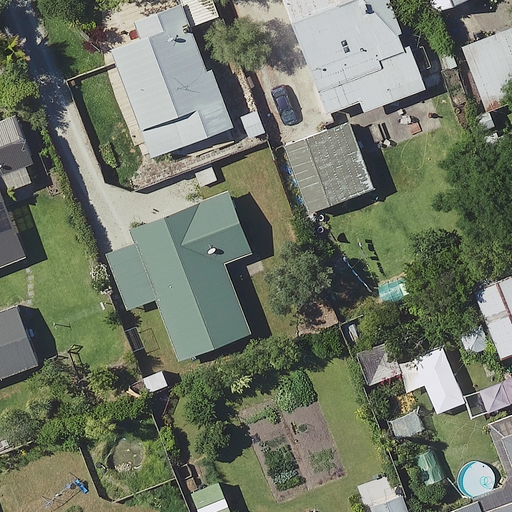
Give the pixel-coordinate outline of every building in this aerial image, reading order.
[(428,90),(395,0),(293,0),(338,123),(428,90)] [(434,0),(439,12),(473,0),(434,0)] [(240,124),(199,18),(117,49),(159,156),(240,124)] [(511,106),(511,31),(468,48),(492,113),(511,106)] [(46,178),(21,115),(0,123),(0,269),(33,257),(8,193),(46,178)] [(374,190),(351,128),(294,148),(316,211),(374,190)] [(257,247),(238,195),(136,234),(141,247),(109,259),(128,310),(161,297),(185,359),(251,334),(224,260),(257,247)] [(511,356),(511,267),(477,279),(503,360),(511,356)] [(0,377),(44,361),(25,308),(0,317),(0,377)] [(398,339),(364,352),(377,389),(411,376),(398,339)] [(511,511),(511,435),(501,440),(511,469),(511,488),(446,511),(511,511)] [(413,511),(407,491),(375,502),(378,511),(413,511)]
